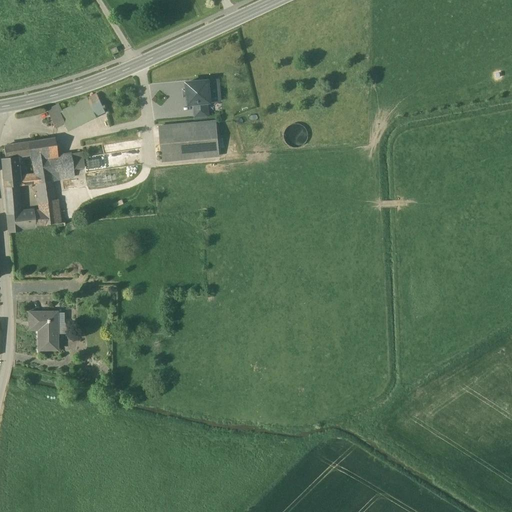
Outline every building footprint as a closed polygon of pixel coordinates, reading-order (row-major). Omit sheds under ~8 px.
[(208,81),(187,83),(189,104),(194,104),(207,102),(210,102),(208,81)] [(61,111),(59,112),(64,123),(63,123),(66,130),(105,112),(97,94),(61,111)] [(207,102),(194,104),(195,117),(208,116),(207,102)] [(59,105),(47,110),(55,128),(63,123),(64,123),(59,112),(61,111),(59,105)] [(216,121),(159,127),(163,161),(219,156),(216,121)] [(307,140),(308,136),(307,131),(304,127),(300,125),(296,124),(291,125),(287,127),(285,131),(284,136),(285,140),(288,144),(291,147),(296,148),(301,147),(304,144),(307,140)] [(71,154),(57,156),(55,139),(45,141),(52,181),(52,180),(74,177),(73,169),(71,154)] [(45,141),(28,143),(30,154),(31,154),(35,176),(35,175),(36,183),(52,181),(45,141)] [(28,143),(3,147),(5,158),(17,156),(30,154),(28,143)] [(81,152),(71,154),(73,169),(83,168),(81,152)] [(5,158),(1,159),(3,187),(4,187),(16,185),(22,184),(20,177),(19,177),(17,156),(5,158)] [(35,176),(20,177),(22,184),(36,183),(35,175),(35,176)] [(36,183),(40,210),(42,225),(57,223),(52,181),(36,183)] [(16,185),(4,187),(4,195),(17,193),(16,185)] [(17,193),(4,195),(6,211),(18,210),(17,193)] [(18,210),(6,211),(8,232),(17,231),(17,229),(35,227),(34,225),(34,211),(19,213),(18,210)] [(40,210),(34,211),(34,225),(42,225),(40,210)] [(57,350),(57,312),(28,312),(28,323),(38,322),(38,350),(57,350)]
